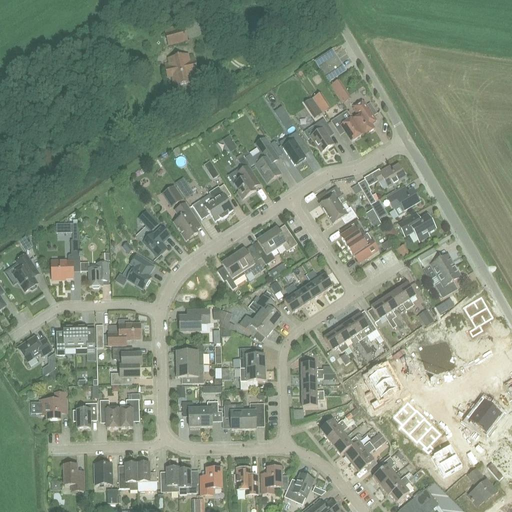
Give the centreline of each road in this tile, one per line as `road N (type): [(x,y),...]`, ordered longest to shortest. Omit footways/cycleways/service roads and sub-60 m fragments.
road 1 (unclassified): [(511,318),(407,141)]
road 2 (residential): [(284,446),(288,341),(357,294)]
road 3 (residential): [(160,310),(182,269),(289,201)]
road 4 (unclassified): [(407,141),(327,0)]
road 5 (residential): [(12,337),(60,307),(160,310)]
road 6 (residential): [(166,448),(160,310)]
road 7 (residential): [(289,201),(407,141)]
road 8 (unknown): [(333,11),(244,70),(227,62)]
